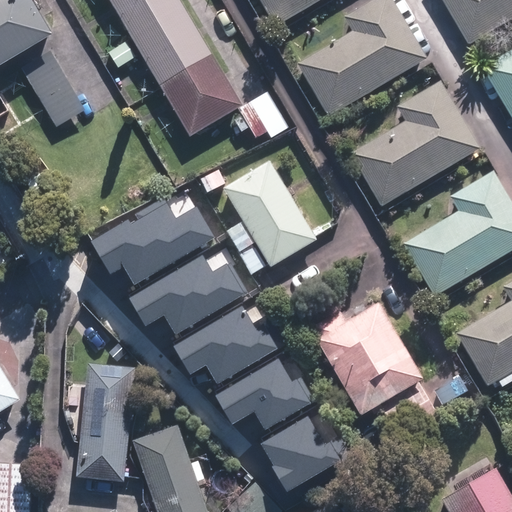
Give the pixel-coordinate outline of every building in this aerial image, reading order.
[(27,0),(0,0),(0,58),(46,32),(27,0)] [(239,102),(178,0),(108,0),(186,133),(239,102)] [(258,0),(273,24),(313,0),(258,0)] [(325,114),(424,56),(391,0),(364,0),(341,14),(350,29),(295,61),(325,114)] [(511,19),(511,0),(437,0),(465,47),(511,19)] [(136,63),(127,46),(111,54),(120,72),(136,63)] [(83,108),(47,48),(19,65),(54,124),(83,108)] [(511,49),(479,70),(511,125),(511,49)] [(379,204),(477,146),(438,79),(394,105),(403,119),(348,152),(379,204)] [(287,125),(265,90),(236,108),(254,138),(268,130),(271,135),(287,125)] [(266,265),(314,237),(267,158),(220,186),(266,265)] [(432,294),(511,246),(511,204),(491,168),(447,193),(456,208),(401,242),(432,294)] [(205,189),(222,181),(216,169),(198,177),(205,189)] [(186,190),(93,243),(111,274),(125,266),(134,282),(213,238),(186,190)] [(250,271),(263,263),(247,235),(233,243),(250,271)] [(217,248),(129,298),(145,325),(163,315),(173,333),(243,294),(217,248)] [(485,384),(511,368),(511,276),(500,284),(509,299),(453,332),(485,384)] [(419,376),(374,299),(342,319),(335,308),(307,324),(314,335),(312,337),(357,413),(419,376)] [(243,307),(173,346),(190,374),(205,365),(216,384),(276,350),(268,335),(261,339),(243,307)] [(283,357),(216,395),(231,423),(254,410),(265,429),(313,402),(299,377),(295,380),(283,357)] [(72,475),(120,479),(132,367),(84,362),(72,475)] [(0,371),(0,412),(18,401),(0,371)] [(437,415),(417,381),(378,404),(399,438),(437,415)] [(314,413),(262,443),(289,490),(350,455),(329,419),(320,424),(314,413)] [(205,511),(175,422),(129,438),(154,511),(205,511)] [(27,511),(30,462),(0,461),(0,511),(27,511)] [(511,511),(511,498),(494,467),(439,498),(446,511),(511,511)] [(224,506),(229,511),(275,511),(278,509),(252,481),(224,506)]
